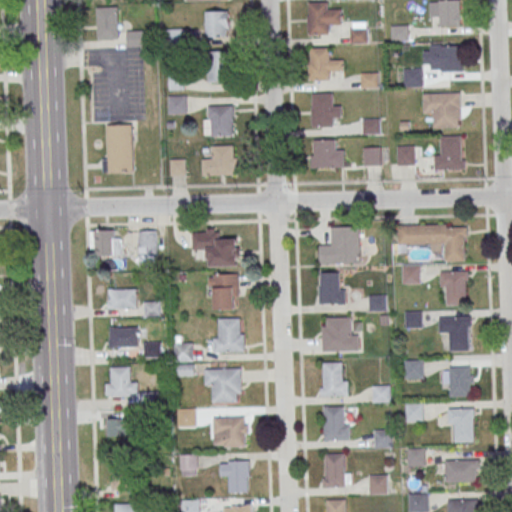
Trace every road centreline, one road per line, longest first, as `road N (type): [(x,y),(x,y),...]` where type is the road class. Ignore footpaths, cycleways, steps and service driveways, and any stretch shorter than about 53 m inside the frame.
road 1 (residential): [(286,511),(267,0)]
road 2 (secondary): [(55,511),(37,0)]
road 3 (residential): [(511,196),(0,210)]
road 4 (residential): [(511,437),(496,0)]
